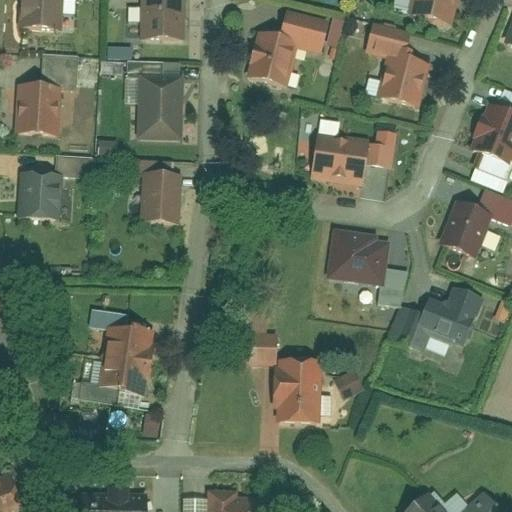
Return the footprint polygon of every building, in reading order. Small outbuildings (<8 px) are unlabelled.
[(66,0),(22,0),(21,32),(65,34),(66,0)] [(188,0),(143,0),(143,44),(188,45),(188,0)] [(462,0),(417,0),(413,16),(456,29),(462,0)] [(302,45),(261,35),(249,80),(290,93),(302,45)] [(106,64),(130,64),(130,53),(106,53),(106,64)] [(435,69),(389,56),(380,100),(423,111),(435,69)] [(186,80),(142,80),(140,143),(184,145),(186,80)] [(64,92),(21,88),(18,136),(62,139),(64,92)] [(496,116),(490,114),(473,157),(480,160),(473,176),(508,190),(511,180),(511,167),(509,167),(511,158),(511,113),(499,109),(496,116)] [(372,145),(321,138),(313,182),(366,191),(372,145)] [(65,180),(24,176),(21,221),(63,224),(65,180)] [(185,179),(147,177),(143,225),(183,228),(185,179)] [(495,218),(459,205),(443,246),(479,260),(495,218)] [(382,240),(337,233),(330,282),(387,291),(393,247),(381,245),(382,240)] [(450,306),(432,300),(420,331),(469,351),(486,303),(456,291),(450,306)] [(273,339),(250,338),(251,314),(233,313),(232,370),(272,371),(273,339)] [(158,336),(110,329),(101,390),(152,398),(158,336)] [(325,366),(282,364),(282,382),(278,382),(276,414),(281,414),(281,428),(324,429),(325,366)] [(339,402),(361,397),(356,377),(334,382),(339,402)] [(157,441),(158,419),(144,418),(143,440),(157,441)] [(0,482),(0,511),(27,511),(15,478),(0,482)] [(241,495),(210,493),(209,511),(263,511),(263,502),(241,501),(241,495)] [(151,511),(151,498),(84,495),(83,511),(151,511)] [(447,511),(434,496),(415,511),(447,511)]
